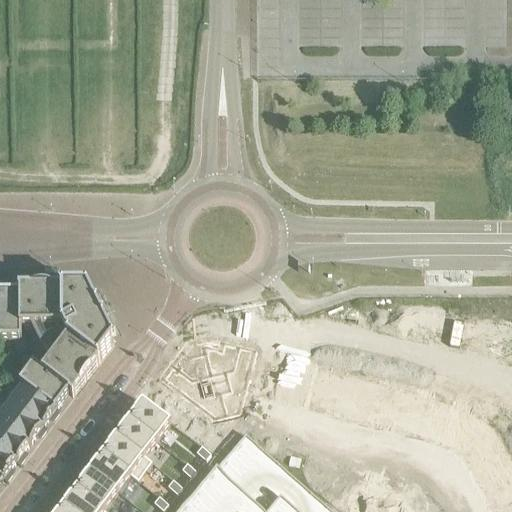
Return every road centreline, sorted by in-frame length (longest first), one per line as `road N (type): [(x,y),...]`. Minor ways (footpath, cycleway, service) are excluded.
road 1 (residential): [(17,511),(192,283)]
road 2 (tertiary): [(511,230),(270,221)]
road 3 (tertiary): [(270,258),(511,251)]
road 4 (residential): [(511,390),(328,334)]
road 5 (unclassified): [(221,187),(221,0)]
